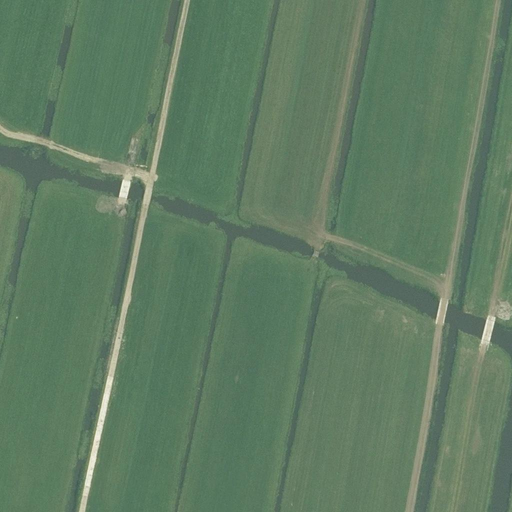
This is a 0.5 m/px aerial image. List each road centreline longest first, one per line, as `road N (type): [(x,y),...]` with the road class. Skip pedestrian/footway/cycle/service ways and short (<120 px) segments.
road 1 (track): [(81,511),(188,0)]
road 2 (track): [(14,511),(66,253),(119,210),(122,198)]
road 3 (track): [(151,176),(0,131)]
